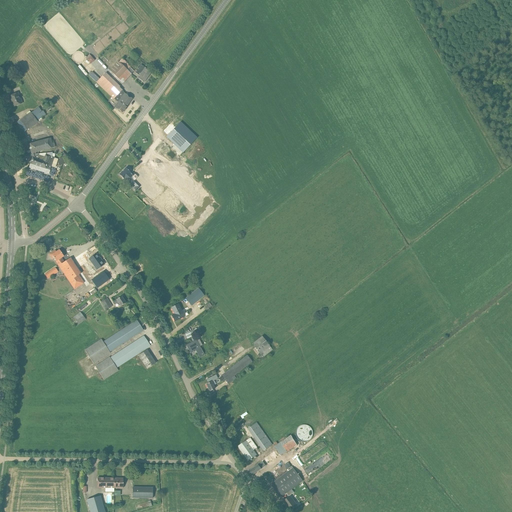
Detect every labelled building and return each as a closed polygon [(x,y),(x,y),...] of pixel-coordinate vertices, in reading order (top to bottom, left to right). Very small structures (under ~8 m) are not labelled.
[(91,63),(96,59),(90,53),(86,57),(91,63)] [(118,62),(109,70),(118,79),(130,67),(130,66),(123,58),(118,62)] [(151,72),(141,65),(135,73),(139,76),(137,78),(144,83),(151,72)] [(99,79),(96,82),(114,99),(122,91),(122,90),(119,87),(120,87),(116,83),(105,73),(99,79)] [(119,100),(124,93),(122,91),(114,99),(117,102),(114,107),(122,112),(127,106),(119,100)] [(22,103),(18,93),(13,95),(8,96),(10,101),(11,100),(14,107),(18,105),(22,103)] [(119,100),(127,106),(132,99),(124,93),(119,100)] [(21,119),(17,122),(24,132),(28,129),(37,122),(42,118),(39,113),(41,111),(38,107),(31,113),(30,112),(21,119)] [(197,138),(180,122),(166,137),(183,152),(197,138)] [(31,154),(32,154),(34,153),(55,147),(54,143),(50,144),(49,138),(29,144),(31,154)] [(184,161),(163,140),(154,150),(175,171),(184,161)] [(30,164),(29,168),(49,174),(50,170),(51,167),(55,168),(58,159),(54,158),(55,154),(52,154),(52,152),(39,154),(38,152),(34,153),(32,154),(33,158),(32,157),(30,164)] [(61,160),(58,161),(59,164),(59,165),(67,163),(67,161),(66,158),(65,159),(64,156),(60,158),(61,160)] [(119,174),(119,175),(122,177),(124,179),(127,182),(131,179),(140,188),(152,199),(165,186),(150,172),(143,165),(143,166),(140,169),(133,176),(125,168),(119,174)] [(181,185),(176,190),(183,196),(187,191),(181,185)] [(54,251),(49,254),(52,259),(54,258),(74,289),(84,283),(79,275),(81,274),(70,258),(63,262),(60,258),(64,256),(59,250),(55,253),(54,251)] [(89,259),(97,270),(104,264),(99,258),(96,254),(90,258),(89,259)] [(147,257),(144,259),(144,260),(143,259),(143,260),(142,261),(141,261),(138,264),(142,270),(152,263),(147,257)] [(58,272),(55,267),(45,274),(48,279),(58,272)] [(103,271),(91,280),(97,288),(110,279),(103,271)] [(204,296),(198,288),(186,298),(191,306),(204,296)] [(79,303),(86,298),(79,289),(72,293),(79,303)] [(126,303),(121,296),(116,300),(113,302),(115,304),(118,302),(120,306),(126,303)] [(107,298),(101,302),(106,310),(112,306),(107,298)] [(184,317),(178,304),(171,308),(175,316),(173,318),(175,322),(179,319),(184,317)] [(86,319),(80,312),(70,319),(76,327),(86,319)] [(143,330),(137,320),(103,342),(101,339),(85,350),(93,364),(110,353),(109,352),(143,330)] [(196,328),(190,331),(192,336),(201,332),(199,327),(196,329),(196,328)] [(150,346),(144,336),(110,358),(109,357),(95,366),(104,380),(118,370),(116,368),(150,346)] [(272,350),(262,336),(252,344),(263,357),(272,350)] [(191,343),(186,345),(191,353),(196,351),(199,358),(204,356),(201,348),(196,340),(191,343)] [(154,364),(145,351),(138,355),(147,369),(154,364)] [(252,361),(247,355),(222,375),(228,384),(236,378),(234,376),(252,361)] [(208,383),(206,384),(209,391),(210,391),(211,393),(214,392),(213,390),(215,389),(211,382),(214,380),(212,376),(207,379),(208,383)] [(272,445),(256,423),(248,429),(264,451),(272,445)] [(312,435),(312,434),(312,432),(311,431),(311,429),(310,428),(309,427),(307,427),(306,426),(304,426),(303,426),(301,426),(300,427),(299,428),(298,429),(297,430),(296,432),(296,433),(296,434),(296,436),(297,437),(298,439),(299,440),(300,441),(301,441),(303,442),(304,442),(306,441),(307,441),(309,440),(310,439),(311,438),(311,437),(312,435)] [(291,436),(275,446),(277,449),(281,455),(297,445),(291,436)] [(256,448),(249,438),(238,446),(248,461),(256,455),(253,450),(256,448)] [(278,458),(273,452),(264,459),(268,465),(278,458)] [(263,462),(249,471),(247,472),(250,476),(266,466),(263,462)] [(293,468),(292,466),(288,469),(289,471),(271,485),(280,497),(287,493),(289,496),(294,492),(291,489),(302,481),(293,468)] [(275,476),(271,470),(273,468),(269,471),(268,470),(258,477),(263,483),(269,479),(270,480),(278,474),(275,476)] [(114,488),(114,478),(97,478),(97,488),(114,488)] [(114,478),(114,488),(123,488),(123,478),(114,478)] [(153,488),(133,487),(132,498),(153,498),(153,488)] [(104,511),(102,501),(100,496),(87,500),(88,504),(90,511),(104,511)] [(297,506),(290,496),(283,502),(290,511),(297,506)]
